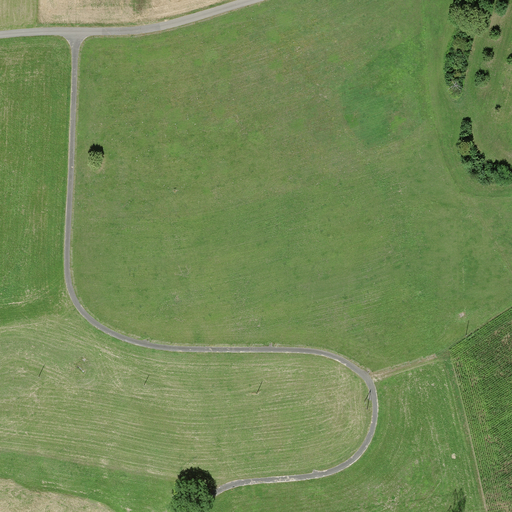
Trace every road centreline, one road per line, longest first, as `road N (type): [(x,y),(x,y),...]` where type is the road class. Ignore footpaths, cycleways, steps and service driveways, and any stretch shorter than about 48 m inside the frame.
road 1 (track): [(74,33),(64,258),(69,294),(85,316),(145,345),(317,355),(369,384),(373,421),(347,463),(318,476),(230,486),(192,511)]
road 2 (unclassified): [(0,35),(142,29),(251,0)]
road 3 (track): [(438,146),(511,264)]
